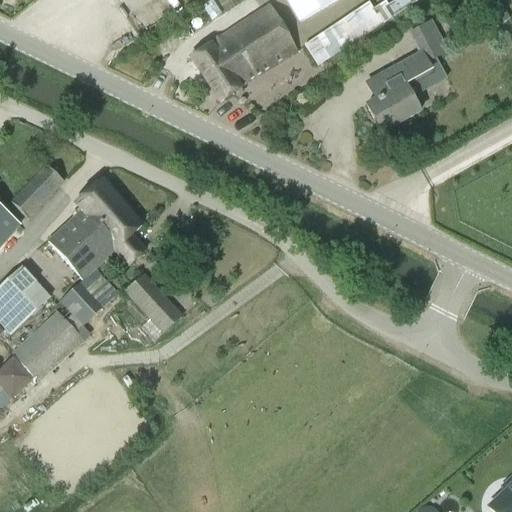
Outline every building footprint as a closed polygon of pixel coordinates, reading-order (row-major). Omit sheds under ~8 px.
[(283,0),(298,25),(341,0),(283,0)] [(384,3),(372,11),(368,5),(304,48),(317,68),(381,25),(418,0),(398,0),(397,0),(394,0),(386,6),(384,3)] [(240,90),(295,54),(269,7),(218,39),(190,59),(219,105),(241,91),(240,90)] [(501,7),(475,23),(483,36),(508,20),(501,7)] [(367,86),(376,102),(367,107),(381,134),(419,114),(411,100),(406,90),(432,75),(427,65),(448,54),(431,22),(407,35),(419,57),(367,86)] [(27,222),(63,185),(45,167),(9,205),(27,222)] [(99,208),(113,196),(100,182),(74,206),(80,214),(47,244),(81,283),(93,273),(114,253),(119,249),(103,231),(107,228),(103,224),(100,228),(94,221),(101,215),(98,212),(99,208)] [(141,228),(113,196),(99,208),(98,212),(101,215),(94,221),(100,228),(103,224),(107,228),(103,231),(119,249),(114,253),(127,267),(144,252),(131,237),(141,228)] [(0,244),(18,224),(0,208),(0,244)] [(0,325),(9,336),(48,301),(20,270),(0,288),(0,325)] [(93,273),(81,283),(60,304),(82,328),(115,298),(93,273)] [(161,336),(179,319),(142,277),(123,294),(161,336)] [(12,356),(13,357),(0,369),(0,409),(10,401),(11,402),(35,380),(38,384),(82,344),(56,316),(12,356)] [(117,327),(109,334),(116,343),(124,336),(117,327)] [(504,495),(505,496),(488,511),(489,511),(511,511),(511,483),(510,483),(509,483),(508,484),(507,484),(505,485),(504,486),(504,487),(503,488),(503,490),(503,491),(503,493),(504,493),(504,495)]
